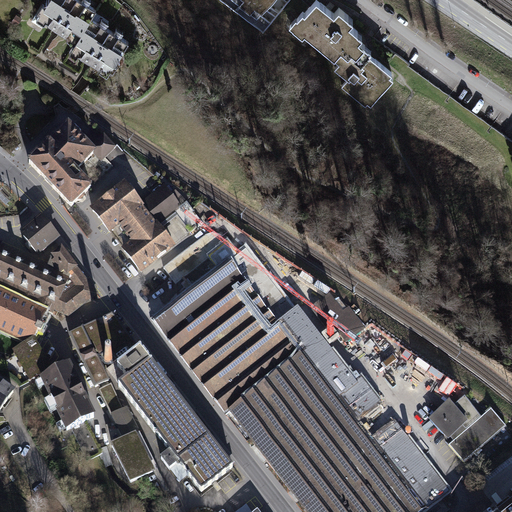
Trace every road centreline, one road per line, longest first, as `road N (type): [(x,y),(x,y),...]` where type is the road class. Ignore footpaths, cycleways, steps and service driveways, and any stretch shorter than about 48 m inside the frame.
road 1 (secondary): [(0,162),(43,204),(285,511)]
road 2 (residential): [(511,108),(365,0)]
